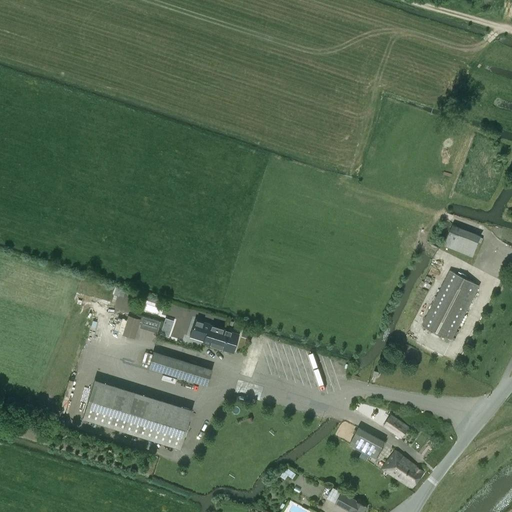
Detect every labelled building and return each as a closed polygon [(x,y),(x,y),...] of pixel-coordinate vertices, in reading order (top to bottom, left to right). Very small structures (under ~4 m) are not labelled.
[(453,225),(444,246),(472,257),(481,236),(453,225)] [(451,339),(479,285),(451,270),(423,325),(451,339)] [(116,288),(114,294),(129,299),(131,292),(116,288)] [(103,325),(109,324),(104,307),(98,309),(103,325)] [(140,328),(159,332),(161,320),(142,316),(140,328)] [(134,338),(139,321),(128,317),(123,334),(134,338)] [(191,334),(205,339),(203,343),(232,352),(238,334),(209,325),(209,324),(195,320),(191,334)] [(252,371),(262,340),(258,339),(247,369),(252,371)] [(307,380),(297,344),(289,346),(288,342),(281,344),(280,340),(274,341),(284,377),(292,375),(293,378),(300,376),(302,381),(307,380)] [(330,383),(320,351),(314,353),(312,349),(306,351),(316,384),(324,382),(325,385),(330,383)] [(149,364),(152,354),(145,352),(142,362),(149,364)] [(189,363),(153,352),(152,354),(149,364),(148,367),(206,385),(211,369),(196,365),(197,362),(190,360),(189,363)] [(333,356),(327,357),(333,389),(339,388),(333,356)] [(184,431),(187,432),(189,425),(186,425),(191,409),(95,380),(83,418),(179,447),(184,431)] [(402,438),(409,428),(391,415),(384,425),(402,438)] [(361,426),(351,443),(378,458),(388,441),(361,426)] [(402,482),(415,465),(395,449),(393,451),(395,452),(382,468),(402,482)] [(419,468),(415,465),(402,482),(412,489),(424,473),(419,468)] [(293,479),(296,474),(286,467),(281,475),(285,479),(288,475),(293,479)] [(364,511),(367,507),(342,493),(332,488),(327,498),(351,511),(350,511),(364,511)]
